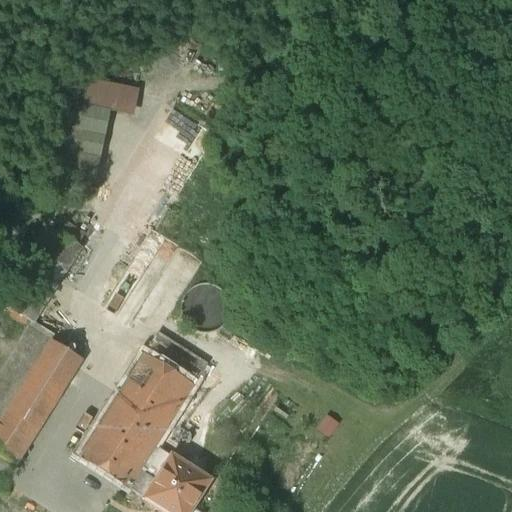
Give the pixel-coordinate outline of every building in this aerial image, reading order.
[(72,106),(62,103),(47,174),(96,184),(112,107),(135,112),(139,89),(79,76),(72,106)] [(57,234),(9,309),(33,325),(81,249),(57,234)] [(188,295),(185,298),(184,302),(182,306),(182,310),(182,314),(183,318),(184,322),(187,325),(189,328),(192,331),(196,333),(200,334),(204,335),(208,335),(212,334),(216,333),(220,331),(223,328),(226,325),(228,322),(230,318),(230,314),(231,310),(230,306),(229,302),(227,298),(225,295),(222,292),(218,289),(214,288),(210,287),(206,286),(202,287),(198,288),(194,289),(191,292),(188,295)] [(32,329),(0,379),(0,456),(16,467),(83,361),(32,329)] [(207,367),(157,335),(79,458),(129,490),(155,448),(207,367)] [(185,468),(155,448),(129,490),(163,511),(191,511),(210,483),(201,477),(208,466),(193,456),(185,468)]
